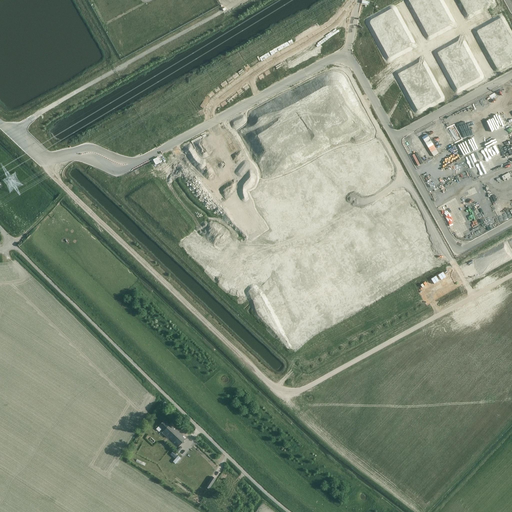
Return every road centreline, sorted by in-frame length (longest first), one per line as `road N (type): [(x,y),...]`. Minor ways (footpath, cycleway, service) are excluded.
road 1 (track): [(41,153),(66,189),(280,389),(307,386),(511,274)]
road 2 (unclassified): [(10,131),(49,157),(84,153),(128,164),(346,53),(393,136)]
road 3 (unclassified): [(287,511),(12,244)]
road 4 (unknown): [(32,117),(229,8),(224,0)]
road 5 (unclassified): [(393,136),(453,246),(511,222)]
road 6 (unclassified): [(393,136),(511,73)]
